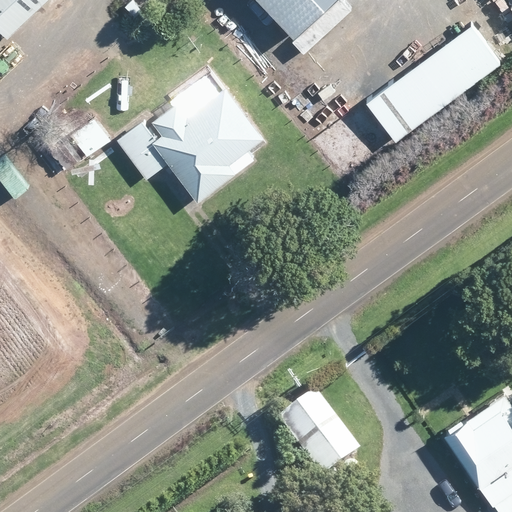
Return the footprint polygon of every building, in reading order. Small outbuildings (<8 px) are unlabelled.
[(47,0),(0,0),(0,25),(9,35),(47,0)] [(279,0),(293,14),(307,0),(279,0)] [(466,1),(360,77),(391,120),(497,43),(466,1)] [(144,114),(191,180),(267,126),(219,53),(144,114)] [(511,511),(511,388),(446,433),(500,511),(511,511)] [(362,451),(317,391),(279,420),(325,480),(362,451)]
